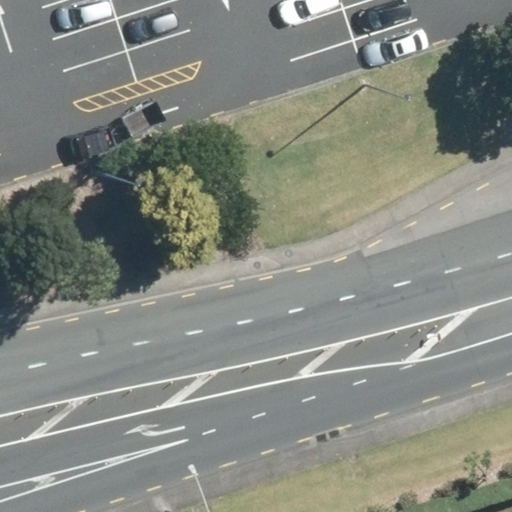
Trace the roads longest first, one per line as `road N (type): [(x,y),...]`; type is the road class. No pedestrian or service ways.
road 1 (primary): [(511,293),(0,473)]
road 2 (primary): [(0,391),(511,288)]
